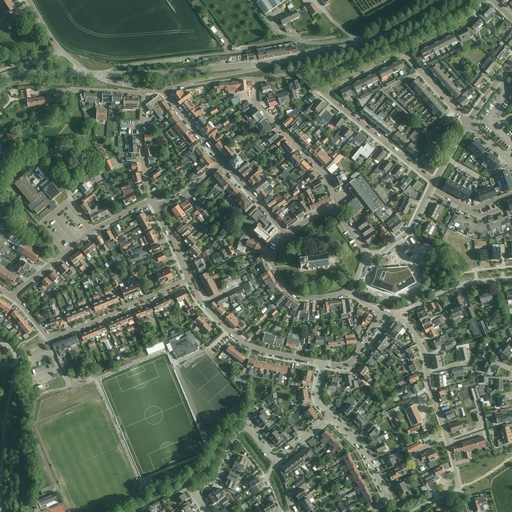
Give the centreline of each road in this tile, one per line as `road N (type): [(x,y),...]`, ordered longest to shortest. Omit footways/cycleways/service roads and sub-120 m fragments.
road 1 (tertiary): [(253,64),(365,42),(442,0)]
road 2 (residential): [(458,489),(421,348),(402,315)]
road 3 (tertiary): [(88,74),(253,64)]
road 4 (residential): [(335,210),(326,178),(260,109),(257,80)]
road 5 (track): [(0,508),(14,353)]
road 6 (residential): [(48,337),(188,279)]
road 7 (residential): [(208,511),(195,489),(218,470),(233,434),(247,427),(273,458)]
road 8 (track): [(16,365),(18,511)]
road 9 (residential): [(432,182),(320,90)]
road 10 (residential): [(370,511),(386,494),(357,441),(330,416)]
